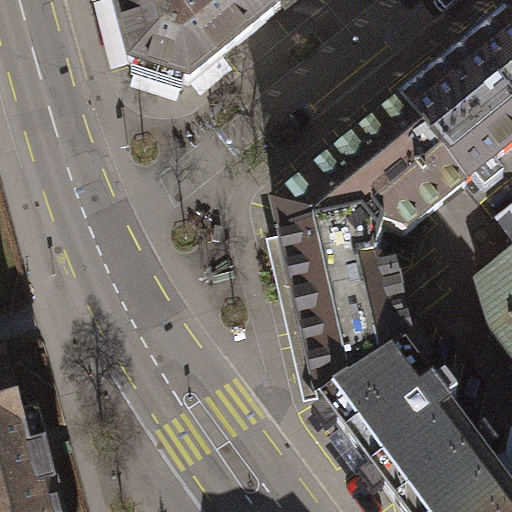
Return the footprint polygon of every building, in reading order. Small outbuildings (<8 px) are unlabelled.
[(262,0),(114,0),(132,69),(189,87),(275,16),(262,0)] [(262,0),(275,16),(294,0),(262,0)] [(511,147),(511,23),(509,20),(401,107),(465,186),(511,147)] [(386,233),(406,237),(449,202),(466,187),(465,186),(401,107),(386,119),(275,209),(281,238),(363,220),(382,243),(386,233)] [(363,220),(281,238),(319,402),(405,348),(412,348),(395,268),(375,262),(382,243),(363,220)] [(511,259),(480,284),(494,331),(511,317),(511,259)] [(511,317),(494,331),(511,355),(511,317)] [(405,348),(319,402),(400,511),(423,511),(491,462),(405,348)] [(3,355),(0,355),(0,463),(30,456),(28,451),(3,355)] [(28,451),(30,456),(0,463),(0,511),(62,511),(46,447),(28,451)] [(511,511),(511,490),(491,462),(423,511),(511,511)]
